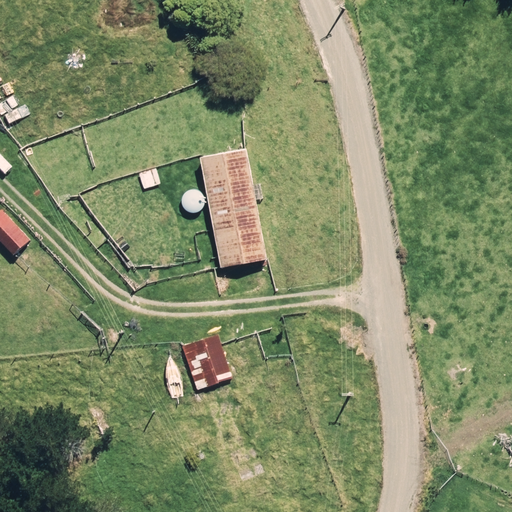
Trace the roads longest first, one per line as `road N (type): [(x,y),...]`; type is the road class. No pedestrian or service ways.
road 1 (track): [(382,297),(361,147),(317,0)]
road 2 (unclassified): [(390,511),(396,395),(382,297)]
